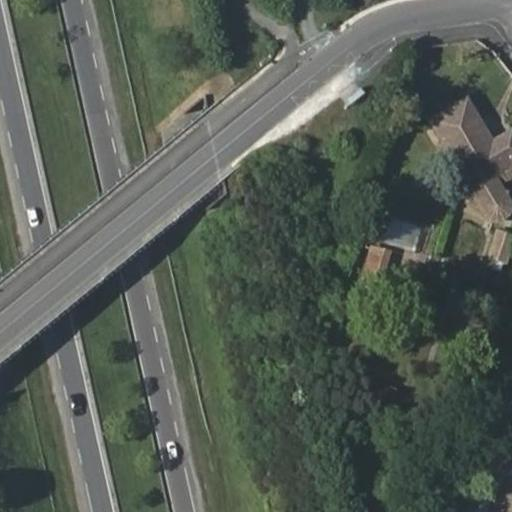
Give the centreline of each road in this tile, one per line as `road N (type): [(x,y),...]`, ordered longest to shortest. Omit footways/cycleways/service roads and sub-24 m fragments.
road 1 (primary): [(191,511),(76,0)]
road 2 (primary): [(0,55),(99,511)]
road 3 (tertiary): [(511,0),(419,12),(379,26),(227,143)]
road 4 (tertiary): [(0,324),(227,143)]
